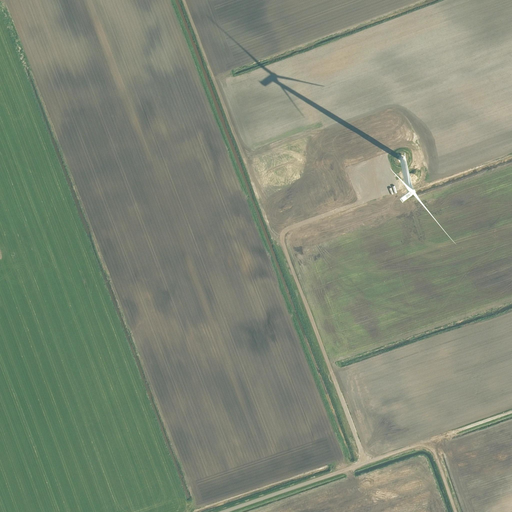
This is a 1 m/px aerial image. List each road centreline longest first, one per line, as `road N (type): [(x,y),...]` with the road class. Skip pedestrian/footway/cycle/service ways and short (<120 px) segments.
road 1 (track): [(184,0),(357,465)]
road 2 (unclassified): [(222,511),(511,411)]
